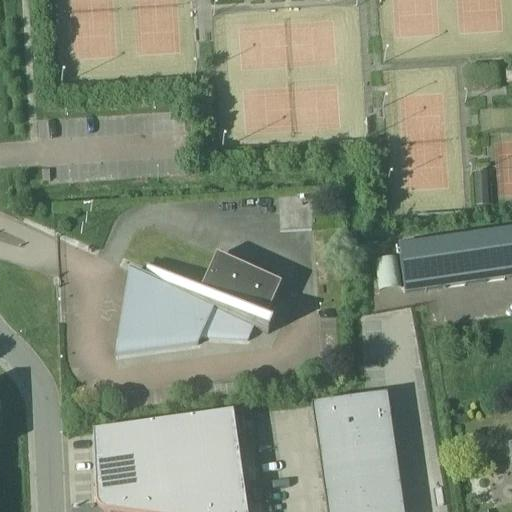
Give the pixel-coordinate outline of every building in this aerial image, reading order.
[(485,176),(474,177),(476,209),(488,208),(485,176)] [(511,228),(398,245),(405,295),(511,278),(511,228)] [(273,296),(211,268),(200,293),(145,268),(141,277),(132,273),(119,355),(115,355),(115,357),(198,347),(200,340),(248,343),(254,329),(268,335),(272,326),(262,321),(273,296)] [(349,402),(352,425),(389,421),(386,398),(349,402)] [(311,407),(314,429),(352,425),(349,402),(311,407)] [(245,511),(231,415),(93,435),(96,500),(98,504),(101,507),(109,510),(120,511),(245,511)] [(389,421),(352,425),(355,448),(392,443),(389,421)] [(352,425),(314,429),(317,452),(355,448),(352,425)] [(392,443),(355,448),(358,471),(395,466),(392,443)] [(358,471),(355,448),(317,452),(320,475),(358,471)] [(395,466),(358,471),(361,494),(399,488),(395,466)] [(361,494),(358,471),(320,475),(323,500),(361,494)] [(399,488),(361,494),(363,511),(392,511),(402,511),(399,488)] [(363,511),(361,494),(323,500),(324,511),(363,511)]
